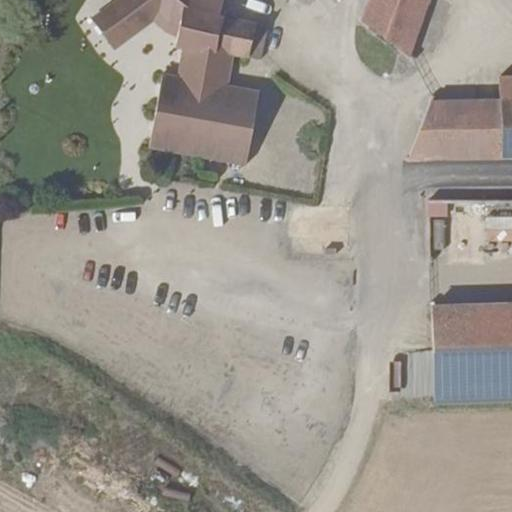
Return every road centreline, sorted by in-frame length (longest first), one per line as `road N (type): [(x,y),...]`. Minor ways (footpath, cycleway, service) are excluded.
road 1 (track): [(325,511),(347,486),(413,178),(511,177)]
road 2 (unknown): [(386,300),(287,314),(258,301),(144,193)]
road 3 (unknown): [(410,190),(351,84),(343,49),(349,0)]
